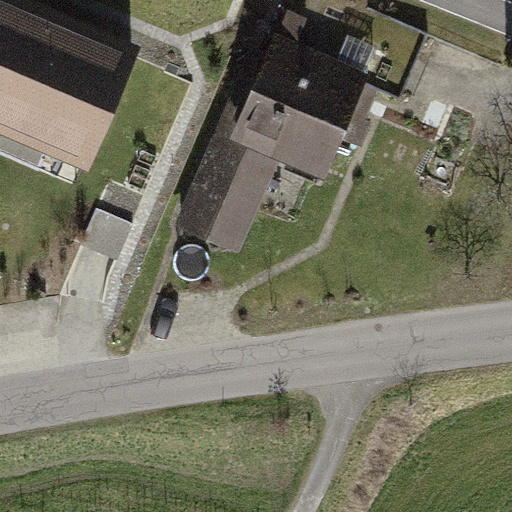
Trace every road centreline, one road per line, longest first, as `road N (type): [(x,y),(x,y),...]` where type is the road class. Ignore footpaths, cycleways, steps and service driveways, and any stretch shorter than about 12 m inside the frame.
road 1 (residential): [(0,397),(511,332)]
road 2 (track): [(384,347),(308,511)]
